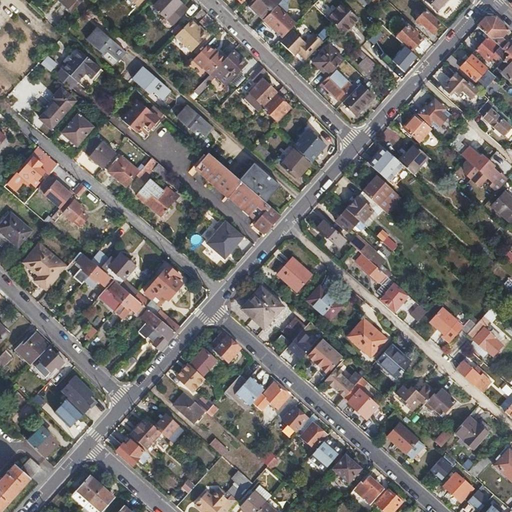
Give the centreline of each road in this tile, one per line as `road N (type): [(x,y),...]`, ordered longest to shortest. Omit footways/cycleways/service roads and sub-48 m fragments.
road 1 (residential): [(438,511),(211,310)]
road 2 (residential): [(356,146),(211,310)]
road 3 (residential): [(356,146),(205,0)]
road 4 (residential): [(487,0),(356,146)]
road 5 (residential): [(0,283),(125,405)]
road 6 (unknown): [(265,249),(134,135)]
road 7 (residential): [(211,310),(125,405)]
